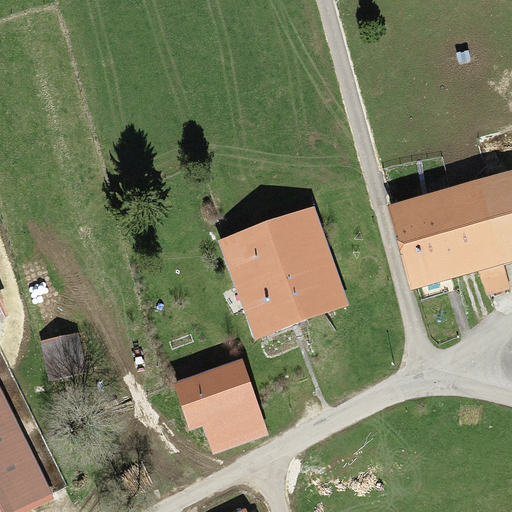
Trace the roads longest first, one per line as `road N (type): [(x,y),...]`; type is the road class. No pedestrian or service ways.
road 1 (track): [(424,385),(321,0)]
road 2 (residential): [(160,511),(460,366)]
